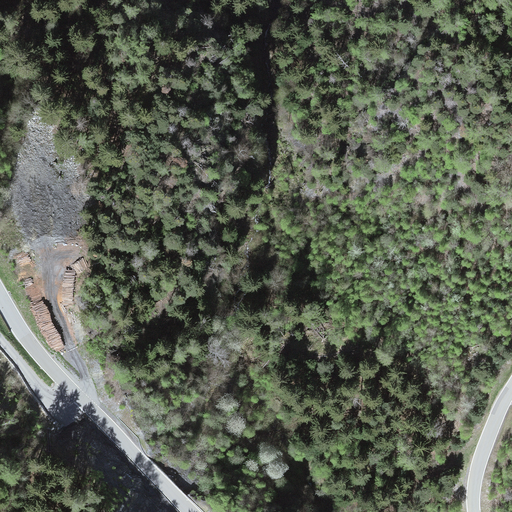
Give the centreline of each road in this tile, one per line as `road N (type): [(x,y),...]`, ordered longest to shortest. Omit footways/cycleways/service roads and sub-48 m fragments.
road 1 (tertiary): [(177,511),(72,400)]
road 2 (tertiary): [(72,400),(0,304)]
road 3 (tertiary): [(511,398),(491,440),(478,511)]
